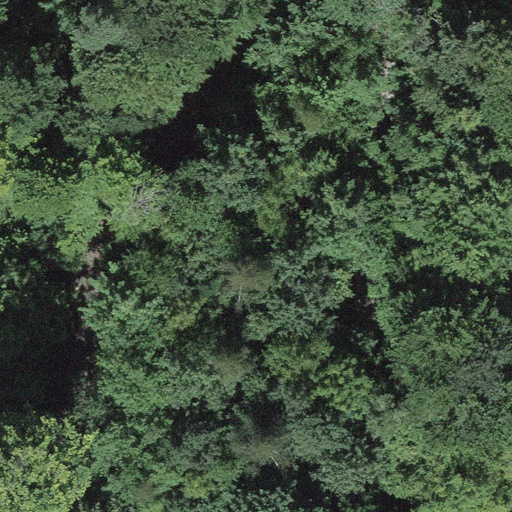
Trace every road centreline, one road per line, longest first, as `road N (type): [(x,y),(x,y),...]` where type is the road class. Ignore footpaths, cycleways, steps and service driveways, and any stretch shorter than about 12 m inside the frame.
road 1 (unclassified): [(36,511),(179,97),(243,0)]
road 2 (track): [(403,511),(364,280),(390,0)]
